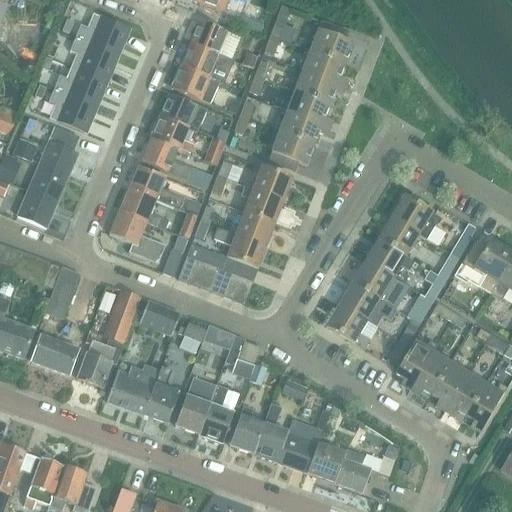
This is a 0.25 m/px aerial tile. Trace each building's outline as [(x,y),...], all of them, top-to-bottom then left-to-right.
[(200,0),(198,5),(238,20),(245,0),(200,0)] [(295,42),(301,26),(313,30),(321,5),(306,0),(294,0),(282,38),(295,42)] [(280,8),(275,23),(269,38),(278,41),(289,11),(280,8)] [(242,14),(232,40),(245,45),(255,19),(242,14)] [(79,27),(75,41),(117,59),(128,32),(92,17),(87,30),(79,27)] [(65,23),(61,34),(68,37),(73,26),(65,23)] [(347,34),(319,23),(308,53),(343,66),(351,46),(343,43),(347,34)] [(199,24),(189,47),(220,59),(229,35),(226,34),(199,24)] [(278,41),(269,38),(263,53),(282,60),(288,45),(278,41)] [(75,41),(69,53),(76,55),(72,68),(107,83),(117,59),(75,41)] [(49,46),(44,57),(52,60),(56,49),(50,47),(49,46)] [(220,59),(189,47),(179,69),(223,86),(223,85),(227,75),(211,69),(214,62),(218,63),(220,59)] [(343,66),(308,53),(301,73),(344,90),(347,82),(338,79),(343,66)] [(44,57),(40,68),(41,69),(47,72),(52,60),(44,57)] [(268,66),(259,63),(254,78),(262,82),(268,66)] [(59,77),(53,90),(96,109),(107,83),(72,68),(66,80),(59,77)] [(223,86),(179,69),(170,92),(207,106),(215,89),(226,93),(228,88),(223,85),(223,86)] [(344,90),(301,73),(293,93),(328,107),(332,94),(341,98),(344,90)] [(262,82),(254,78),(248,93),(256,97),(262,82)] [(39,85),(34,96),(42,99),(46,88),(39,85)] [(53,90),(48,104),(53,107),(48,120),(85,135),(96,109),(53,90)] [(19,119),(30,99),(14,91),(3,111),(19,119)] [(328,107),(293,93),(285,114),(329,130),(331,123),(323,119),(328,107)] [(167,97),(158,120),(186,131),(195,135),(203,118),(205,112),(167,97)] [(253,107),(244,103),(238,119),(247,122),(253,107)] [(0,133),(8,137),(15,121),(13,120),(0,114),(0,133)] [(329,130),(285,114),(278,134),(312,147),(317,135),(326,138),(329,130)] [(247,122),(238,119),(232,134),(241,137),(247,122)] [(149,141),(148,142),(176,153),(187,158),(191,147),(181,143),(186,131),(158,120),(148,141),(149,141)] [(214,142),(223,145),(227,135),(218,132),(214,142)] [(312,147),(278,134),(266,163),(294,174),(297,165),(304,168),(312,147)] [(210,141),(202,164),(214,168),(222,145),(210,141)] [(171,164),(176,153),(148,142),(139,165),(166,176),(166,175),(206,191),(210,179),(171,164)] [(47,143),(37,169),(66,181),(76,156),(47,143)] [(18,144),(12,156),(30,164),(35,152),(18,144)] [(4,158),(0,166),(0,180),(11,185),(20,164),(4,158)] [(221,164),(215,179),(224,182),(230,167),(221,164)] [(37,169),(26,193),(55,206),(66,181),(37,169)] [(159,191),(164,180),(137,169),(127,192),(154,203),(186,216),(195,219),(199,207),(159,191)] [(291,181),(260,169),(251,192),(282,204),(291,181)] [(215,179),(210,194),(218,197),(224,182),(215,179)] [(154,203),(127,192),(118,214),(145,225),(163,232),(166,223),(149,216),(154,203)] [(243,215),(274,227),(282,204),(251,192),(243,215)] [(44,231),(55,206),(26,193),(16,218),(44,231)] [(390,221),(417,238),(424,241),(432,227),(436,226),(439,221),(403,199),(390,221)] [(204,208),(198,224),(207,227),(213,212),(204,208)] [(145,225),(118,214),(108,238),(130,246),(127,255),(156,267),(164,248),(140,238),(145,225)] [(234,237),(265,249),(274,227),(243,215),(234,237)] [(195,219),(186,216),(177,239),(186,242),(195,219)] [(404,259),(417,238),(390,221),(377,242),(404,259)] [(198,224),(193,239),(201,242),(207,227),(198,224)] [(265,249),(234,237),(216,230),(211,241),(230,248),(225,260),(254,271),(256,272),(265,249)] [(462,234),(449,257),(457,261),(470,239),(462,234)] [(488,296),(511,257),(511,256),(489,243),(487,246),(476,239),(453,278),(464,285),(466,283),(488,296)] [(377,242),(363,264),(391,281),(399,268),(407,274),(413,264),(404,259),(377,242)] [(218,271),(229,275),(240,280),(250,283),(254,271),(225,260),(190,247),(185,259),(196,263),(207,267),(218,271)] [(0,272),(7,275),(15,253),(4,248),(0,258),(0,272)] [(160,276),(172,280),(181,257),(169,252),(160,276)] [(18,279),(26,257),(15,253),(7,275),(18,279)] [(26,257),(18,279),(30,283),(38,261),(26,257)] [(444,283),(457,261),(449,257),(436,278),(444,283)] [(511,257),(488,296),(500,303),(507,291),(511,293),(511,308),(511,309),(511,308),(511,257)] [(196,263),(185,259),(176,282),(188,286),(196,263)] [(38,261),(30,283),(41,287),(49,265),(38,261)] [(196,263),(188,286),(199,290),(207,267),(196,263)] [(391,281),(363,264),(350,286),(378,302),(391,281)] [(49,265),(41,287),(52,291),(52,292),(60,269),(49,265)] [(207,267),(199,290),(210,295),(218,271),(207,267)] [(61,321),(78,276),(60,269),(52,292),(52,291),(43,315),(61,321)] [(218,271),(210,295),(221,299),(229,275),(218,271)] [(229,275),(221,299),(232,303),(240,280),(229,275)] [(423,300),(431,305),(444,283),(436,278),(423,300)] [(250,283),(240,280),(232,303),(243,307),(252,284),(250,283)] [(386,307),(378,302),(350,286),(337,307),(365,324),(372,312),(380,317),(386,307)] [(114,322),(107,341),(116,344),(121,346),(121,345),(137,300),(119,293),(109,320),(114,322)] [(431,305),(423,300),(418,297),(405,318),(410,321),(418,326),(431,305)] [(0,301),(0,353),(22,361),(34,329),(29,328),(28,331),(1,321),(7,304),(0,301)] [(137,326),(170,338),(179,317),(146,304),(137,326)] [(432,313),(450,324),(455,316),(436,305),(432,313)] [(358,336),(365,324),(337,307),(324,329),(362,352),(369,342),(358,336)] [(460,330),(465,322),(455,316),(450,324),(460,330)] [(397,343),(405,348),(418,326),(410,321),(397,343)] [(181,323),(176,335),(199,346),(205,333),(181,323)] [(210,329),(205,343),(228,352),(234,339),(234,338),(210,329)] [(474,339),(484,345),(489,337),(479,331),(474,339)] [(495,351),(500,343),(489,337),(484,345),(495,351)] [(39,338),(30,364),(67,378),(80,343),(68,339),(65,347),(39,338)] [(231,375),(248,381),(253,368),(259,350),(243,344),(244,343),(234,339),(228,352),(224,365),(233,368),(231,375)] [(90,343),(76,382),(99,390),(109,364),(114,366),(119,354),(90,343)] [(392,370),(405,348),(397,343),(384,365),(392,370)] [(413,344),(394,376),(402,381),(399,387),(408,392),(431,354),(413,344)] [(507,364),(510,360),(511,356),(511,350),(507,348),(500,359),(507,364)] [(422,393),(429,397),(449,365),(431,354),(408,392),(418,398),(422,393)] [(443,413),(466,376),(449,365),(429,397),(437,402),(434,408),(443,413)] [(264,372),(253,368),(248,381),(247,383),(259,387),(264,372)] [(143,418),(143,417),(142,417),(153,386),(138,381),(141,373),(129,369),(126,376),(116,373),(105,404),(143,418)] [(142,417),(143,417),(166,426),(178,392),(174,390),(172,394),(163,391),(170,373),(160,370),(153,386),(142,417)] [(457,414),(464,418),(484,386),(466,376),(443,413),(453,419),(457,414)] [(188,389),(174,428),(197,437),(213,394),(215,388),(191,380),(188,389)] [(286,382),(281,395),(299,402),(305,389),(286,382)] [(479,435),(502,397),(484,386),(464,418),(472,423),(469,429),(479,435)] [(215,388),(213,394),(197,437),(221,446),(232,416),(219,411),(225,392),(215,388)] [(270,406),(262,426),(251,456),(275,465),(305,476),(316,446),(271,429),(278,409),(270,406)] [(227,448),(251,456),(262,426),(248,421),(252,412),(242,409),(227,448)] [(511,410),(500,431),(511,437),(511,436),(511,410)] [(45,457),(51,440),(41,436),(35,453),(45,457)] [(360,496),(361,495),(369,472),(342,462),(344,456),(316,446),(305,476),(360,496)] [(0,493),(8,497),(18,471),(23,456),(0,447),(0,493)] [(511,452),(500,473),(511,480),(511,452)] [(34,460),(23,456),(18,471),(29,475),(34,460)] [(29,502),(47,508),(47,509),(61,470),(38,461),(21,507),(26,509),(29,502)] [(61,470),(47,509),(47,508),(45,511),(60,511),(63,504),(73,507),(70,511),(86,511),(95,490),(82,486),(85,478),(62,469),(61,470)] [(128,511),(133,499),(120,494),(122,489),(121,488),(111,511),(128,511)]
